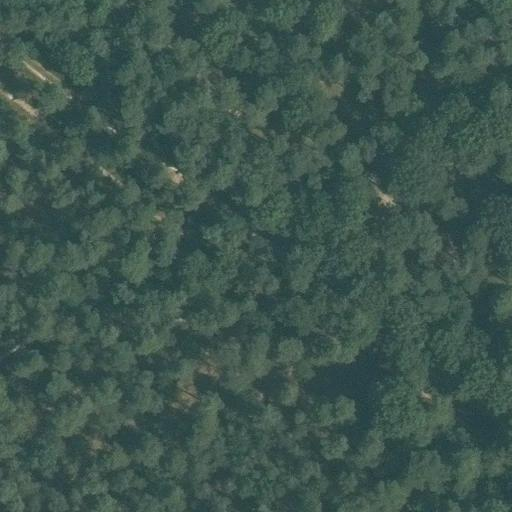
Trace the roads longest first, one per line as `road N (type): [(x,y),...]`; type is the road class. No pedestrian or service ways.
road 1 (unknown): [(511,428),(0,37)]
road 2 (track): [(511,466),(252,264),(205,246)]
road 3 (track): [(205,246),(0,85)]
road 4 (track): [(205,246),(0,350)]
